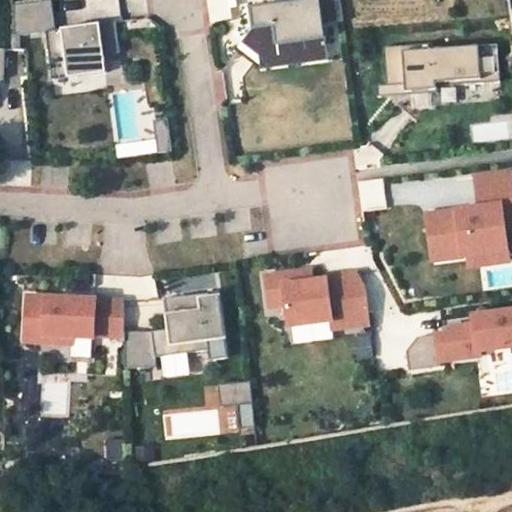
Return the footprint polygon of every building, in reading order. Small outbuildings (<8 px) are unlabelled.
[(46,31),(56,30),(52,0),(11,6),(12,37),(46,32),(46,31)] [(70,0),(71,20),(120,17),(118,0),(70,0)] [(142,0),(126,0),(127,15),(142,14),(142,0)] [(206,0),(209,21),(229,20),(227,0),(206,0)] [(321,6),(320,0),(286,0),(288,10),(275,12),(274,6),(252,9),(255,28),(243,43),(260,57),(279,55),(280,61),(308,57),(307,49),(327,46),(324,23),(333,21),(330,4),(321,6)] [(56,30),(46,31),(46,32),(51,70),(68,68),(69,78),(107,73),(105,55),(120,53),(116,21),(73,27),(74,32),(64,34),(63,29),(56,30)] [(499,45),(388,54),(391,87),(502,78),(499,45)] [(68,68),(51,70),(53,80),(69,78),(68,68)] [(158,154),(171,153),(168,119),(155,120),(158,154)] [(507,121),(472,123),(472,141),(508,140),(507,121)] [(117,159),(157,154),(155,140),(115,145),(117,159)] [(365,204),(383,204),(383,181),(364,181),(365,204)] [(511,236),(511,199),(510,182),(476,186),(481,218),(458,222),(459,226),(447,228),(447,223),(428,226),(431,251),(448,248),(451,268),(469,265),(484,263),(485,274),(508,270),(504,238),(511,236)] [(434,270),(451,268),(448,248),(431,251),(434,270)] [(470,276),(485,274),(484,263),(469,265),(470,276)] [(333,330),(371,325),(365,286),(358,273),(326,277),(326,280),(299,283),(297,272),(266,276),(270,308),(287,305),(290,327),(331,321),(333,330)] [(223,323),(219,292),(165,299),(170,329),(154,331),(125,332),(125,337),(125,369),(157,368),(157,357),(210,350),(209,341),(207,325),(223,323)] [(106,300),(28,296),(25,342),(72,344),(72,337),(94,338),(94,335),(125,337),(125,332),(124,301),(106,300)] [(511,346),(511,305),(474,311),(476,322),(436,328),(441,364),(482,358),(481,351),(511,346)] [(207,325),(209,341),(225,338),(223,323),(207,325)] [(357,360),(372,359),(370,335),(354,337),(357,360)] [(154,447),(134,447),(135,463),(154,462),(154,447)]
